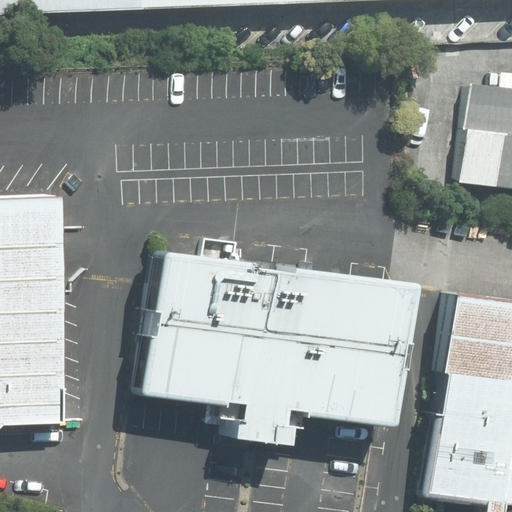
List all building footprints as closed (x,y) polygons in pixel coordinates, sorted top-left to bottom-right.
[(0,0),(0,18),(488,0),(0,0)] [(449,136),(445,187),(511,194),(511,95),(456,89),(453,136),(449,136)] [(0,431),(44,430),(32,206),(0,208),(0,431)] [(385,295),(134,265),(118,400),(369,430),(385,295)] [(510,511),(511,311),(435,303),(411,506),(466,511),(510,511)]
